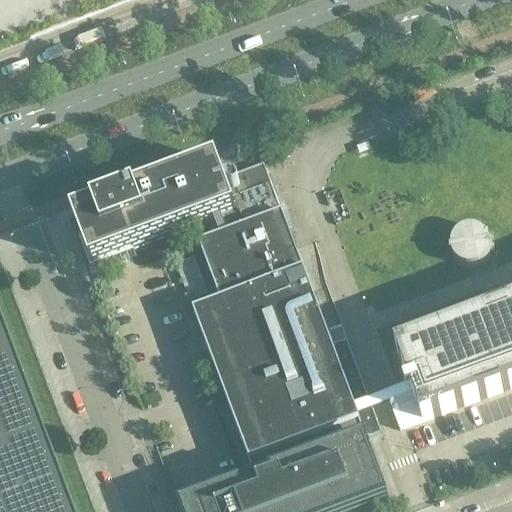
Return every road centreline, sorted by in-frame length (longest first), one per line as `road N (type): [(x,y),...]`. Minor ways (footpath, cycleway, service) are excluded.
road 1 (primary): [(4,178),(475,0)]
road 2 (primary): [(350,0),(0,129)]
road 3 (unclassified): [(138,511),(47,279)]
road 4 (unclassified): [(169,0),(0,62)]
